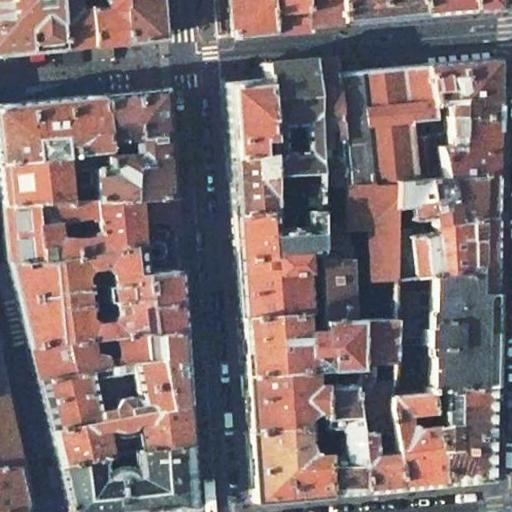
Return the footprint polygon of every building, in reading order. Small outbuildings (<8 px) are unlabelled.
[(59,49),(54,0),(0,0),(0,54),(20,52),(59,49)] [(88,46),(85,0),(54,0),(59,49),(76,47),(88,46)] [(121,43),(117,0),(85,0),(88,46),(105,44),(121,43)] [(117,0),(121,43),(137,41),(158,39),(156,8),(155,0),(117,0)] [(267,0),(213,0),(216,38),(247,35),(271,33),(267,0)] [(307,26),(305,0),(267,0),(271,33),(291,32),(308,30),(307,26)] [(305,0),(307,26),(325,25),(340,23),(337,0),(305,0)] [(337,0),(340,23),(379,20),(421,16),(418,0),(337,0)] [(418,0),(421,16),(451,13),(469,12),(467,0),(418,0)] [(496,0),(467,0),(469,12),(496,9),(496,0)] [(342,198),(342,185),(332,72),(331,56),(319,57),(308,58),(312,95),(316,186),(317,199),(342,198)] [(284,60),(261,62),(262,77),(267,152),(268,174),(277,174),(278,197),(301,196),(301,211),(313,210),(317,210),(317,199),(316,186),(312,95),(308,58),(284,60)] [(429,118),(494,117),(495,82),(495,58),(422,63),(429,118)] [(407,139),(405,120),(429,118),(422,63),(383,67),(350,70),(332,72),(342,185),(342,198),(347,304),(348,304),(357,304),(357,318),(390,318),(390,279),(390,230),(391,180),(411,178),(407,139)] [(267,152),(262,77),(219,81),(222,119),(224,154),(267,152)] [(170,196),(166,147),(164,113),(162,87),(127,91),(99,94),(97,169),(65,170),(65,201),(170,196)] [(57,98),(0,103),(0,161),(62,155),(61,150),(68,150),(77,153),(64,156),(65,170),(97,169),(99,94),(57,98)] [(494,117),(429,118),(432,136),(437,177),(493,173),(493,141),(494,117)] [(437,177),(432,136),(407,139),(411,178),(437,177)] [(224,154),(229,214),(271,211),(268,174),(267,152),(224,154)] [(0,202),(39,202),(65,201),(65,170),(64,156),(62,155),(0,161),(0,202)] [(427,224),(492,214),(492,191),(493,173),(437,177),(411,178),(391,180),(390,230),(422,225),(427,224)] [(135,246),(136,246),(135,228),(134,217),(140,220),(172,220),(171,208),(170,196),(65,201),(39,202),(0,202),(0,222),(1,231),(4,264),(85,255),(135,246)] [(342,198),(317,199),(317,210),(313,210),(317,308),(319,308),(320,319),(348,318),(348,304),(347,304),(342,198)] [(317,308),(313,210),(301,211),(302,226),(272,228),(271,211),(229,214),(232,253),(236,316),(317,308)] [(422,225),(390,230),(390,279),(475,271),(478,294),(490,291),(491,247),(492,214),(427,224),(429,233),(423,232),(422,225)] [(174,248),(172,229),(135,228),(136,246),(141,243),(144,267),(156,266),(157,270),(175,268),(174,248)] [(180,330),(177,294),(175,268),(157,270),(140,271),(136,246),(135,246),(85,255),(4,264),(15,307),(24,344),(139,334),(180,330)] [(475,271),(390,279),(390,318),(389,397),(426,391),(489,385),(489,333),(490,291),(478,294),(475,271)] [(317,308),(236,316),(238,345),(240,374),(309,369),(308,354),(325,353),(325,338),(320,329),(320,319),(319,308),(317,308)] [(348,318),(320,319),(320,329),(325,338),(325,353),(325,368),(325,370),(354,369),(355,318),(348,318)] [(397,489),(386,408),(387,398),(389,397),(390,318),(357,318),(355,318),(354,369),(354,376),(349,383),(350,400),(356,454),(360,492),(378,490),(397,489)] [(182,364),(180,330),(139,334),(142,363),(158,361),(166,407),(185,403),(182,364)] [(139,334),(24,344),(29,364),(33,379),(142,363),(139,334)] [(142,363),(33,379),(39,404),(45,430),(166,407),(158,361),(142,363)] [(325,368),(309,369),(309,386),(320,384),(321,383),(321,382),(321,370),(325,370),(325,368)] [(309,369),(240,374),(242,400),(242,406),(244,431),(300,427),(299,415),(302,414),(302,412),(306,407),(309,411),(309,426),(321,426),(320,384),(309,386),(309,369)] [(321,383),(320,384),(321,426),(322,495),(341,494),(360,492),(356,454),(350,400),(349,383),(321,383)] [(488,428),(489,385),(426,391),(438,485),(487,481),(488,428)] [(438,485),(426,391),(389,397),(387,398),(386,408),(397,489),(417,487),(438,485)] [(0,393),(0,465),(16,465),(7,424),(0,393)] [(129,451),(188,442),(186,419),(185,403),(166,407),(45,430),(49,446),(53,463),(101,456),(129,451)] [(300,427),(244,431),(247,470),(249,502),(322,495),(321,426),(309,426),(310,440),(302,441),(301,433),(305,433),(305,427),(300,427)] [(129,451),(132,484),(123,485),(123,511),(135,511),(193,507),(190,470),(188,442),(129,451)] [(132,484),(129,451),(101,456),(104,486),(113,486),(115,511),(123,511),(123,485),(132,484)] [(115,511),(113,486),(104,486),(101,456),(53,463),(59,487),(64,511),(115,511)] [(0,511),(19,511),(21,509),(24,501),(20,482),(16,465),(0,465),(0,511)]
